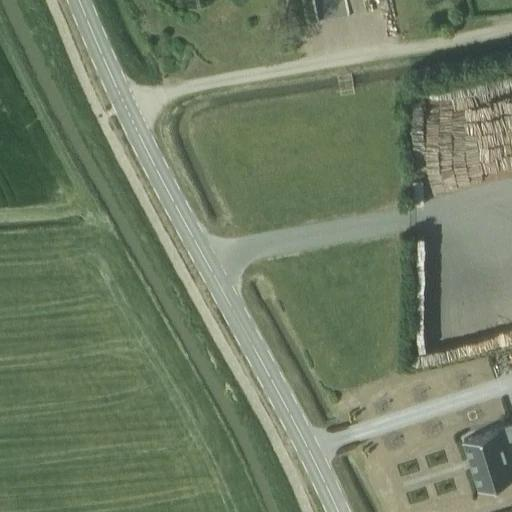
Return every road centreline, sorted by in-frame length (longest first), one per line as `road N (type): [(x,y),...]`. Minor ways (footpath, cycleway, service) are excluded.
road 1 (tertiary): [(338,511),(124,106)]
road 2 (unclassified): [(124,106),(175,90),(511,31)]
